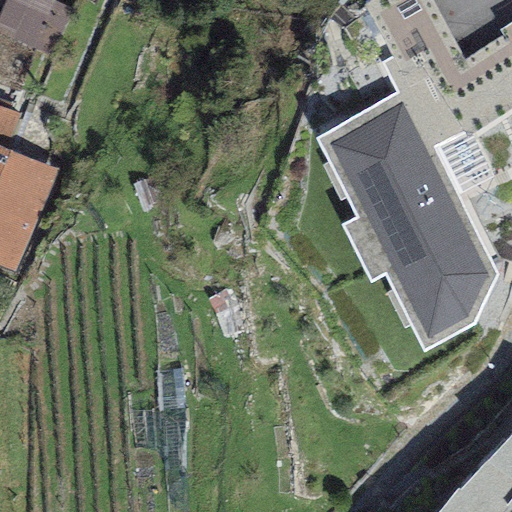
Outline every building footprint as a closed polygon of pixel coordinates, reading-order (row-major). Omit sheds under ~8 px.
[(69,10),(44,0),(7,0),(0,17),(0,35),(49,57),(69,10)] [(430,154),(437,150),(511,107),(511,29),(465,63),(429,0),(376,0),(365,8),(391,60),(381,67),(396,102),(430,154)] [(430,154),(396,102),(316,144),(356,222),(340,229),(371,285),(384,278),(421,355),(472,329),(498,283),(437,150),(430,154)] [(20,118),(0,110),(0,269),(15,276),(56,173),(6,153),(20,118)] [(511,409),(488,437),(511,460),(511,409)] [(511,460),(488,437),(412,511),(497,511),(510,496),(511,497),(511,460)]
